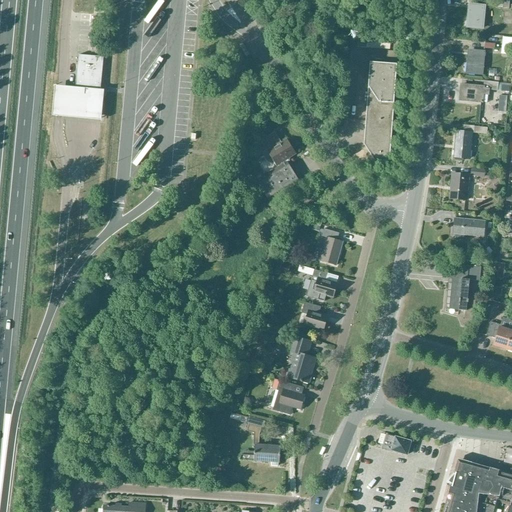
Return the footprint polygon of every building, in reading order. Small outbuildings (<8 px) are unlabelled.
[(467,29),(482,30),(485,8),(475,7),(475,12),(469,11),(467,29)] [(327,22),(326,37),(336,38),(337,22),(327,22)] [(154,41),(161,32),(155,27),(148,37),(154,41)] [(82,44),(82,36),(74,35),(73,43),(82,44)] [(357,48),(366,48),(367,36),(358,35),(357,48)] [(374,161),(389,162),(396,65),(398,37),(394,37),(393,51),(387,51),(386,65),(369,63),(363,145),(366,150),(366,157),(371,157),(374,161)] [(511,38),(503,37),(502,50),(511,51),(511,42),(511,38)] [(241,56),(244,54),(237,43),(234,45),(241,56)] [(466,75),(482,76),(484,54),(474,53),(474,58),(468,57),(466,75)] [(103,57),(78,55),(75,87),(100,89),(103,57)] [(482,104),(482,95),(488,96),(488,91),(497,92),(498,84),(483,82),(483,88),(461,86),(459,102),(482,104)] [(68,118),(102,121),(105,91),(69,88),(57,87),(54,117),(68,118)] [(500,96),(499,104),(506,104),(507,96),(500,96)] [(453,158),(469,160),(472,134),(456,132),(453,158)] [(286,140),(281,144),(274,133),(261,142),(277,169),(256,182),(269,202),(299,183),(286,161),(295,155),(286,140)] [(471,168),(470,176),(484,177),(485,170),(471,168)] [(453,200),(466,201),(469,176),(452,174),(450,189),(454,189),(453,200)] [(468,236),(469,232),(473,232),(473,235),(483,236),(485,222),(454,219),(453,235),(456,235),(456,237),(458,239),(462,239),(465,238),(465,236),(468,236)] [(320,262),(336,266),(342,243),(337,241),(339,234),(323,230),(321,237),(326,239),(320,262)] [(289,267),(281,264),(279,271),(287,273),(289,267)] [(459,265),(458,272),(449,271),(448,279),(454,279),(454,284),(452,284),(449,308),(458,309),(458,310),(465,311),(464,316),(474,317),(476,298),(467,297),(469,280),(478,281),(478,285),(480,285),(481,267),(459,265)] [(306,274),(308,267),(297,266),(296,272),(306,274)] [(104,290),(110,283),(97,270),(90,276),(104,290)] [(327,274),(314,271),(306,297),(324,302),(325,297),(333,299),(337,284),(325,281),(327,274)] [(327,317),(319,315),(321,307),(304,302),(301,314),(307,316),(304,326),(323,332),(327,317)] [(506,350),(511,332),(511,328),(511,320),(502,318),(500,325),(490,322),(486,336),(495,339),(493,346),(506,350)] [(289,378),(308,384),(315,359),(306,357),(310,343),(295,338),(291,353),(296,354),(289,378)] [(272,408),(272,411),(290,416),(292,410),(292,408),(300,410),(304,396),(295,394),(297,387),(279,381),(276,391),(277,391),(274,404),(272,408)] [(241,455),(240,460),(254,461),(254,462),(271,463),(272,466),(277,466),(278,463),(279,463),(280,447),(272,447),(272,444),(267,443),(267,446),(259,446),(260,434),(261,429),(261,428),(248,425),(247,431),(254,433),(254,446),(255,446),(254,456),(241,455)] [(375,432),(372,444),(381,446),(384,434),(375,432)] [(383,445),(383,446),(388,447),(391,451),(391,452),(397,454),(406,457),(410,442),(406,441),(395,438),(386,435),(386,436),(383,445)] [(442,511),(495,511),(498,502),(511,506),(511,500),(511,474),(457,460),(454,470),(448,477),(452,479),(442,511)] [(145,511),(146,504),(129,502),(128,508),(121,508),(122,506),(115,505),(115,507),(103,506),(102,511),(145,511)]
